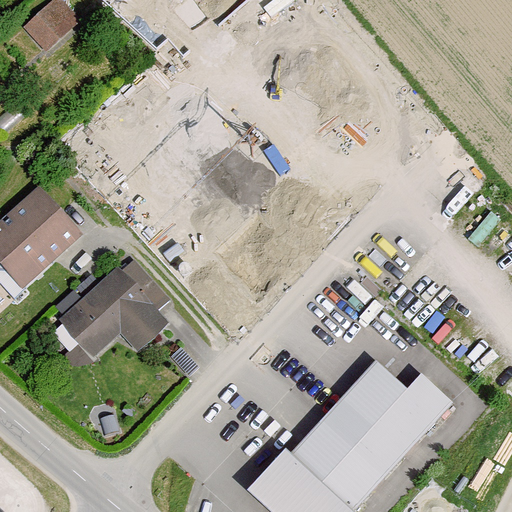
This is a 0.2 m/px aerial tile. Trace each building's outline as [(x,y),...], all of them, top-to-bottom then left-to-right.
[(60,0),(54,0),(22,29),(44,52),(79,20),(60,0)] [(243,30),(172,90),(227,154),(212,167),(250,211),(329,142),(320,131),(326,126),(243,30)] [(73,157),(206,303),(233,279),(100,133),(73,157)] [(39,191),(0,224),(0,265),(22,291),(82,239),(39,191)] [(130,260),(59,324),(93,361),(120,336),(136,354),(169,324),(158,312),(169,303),(130,260)] [(403,392),(371,363),(286,456),(281,452),(243,494),(262,511),(349,511),(448,404),(417,377),(403,392)]
